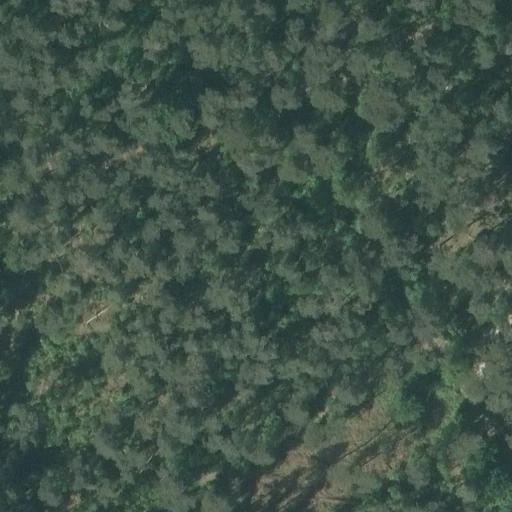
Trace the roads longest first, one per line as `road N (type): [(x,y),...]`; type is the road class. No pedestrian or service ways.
road 1 (track): [(0,163),(35,176),(83,165),(244,61)]
road 2 (track): [(279,108),(433,0)]
